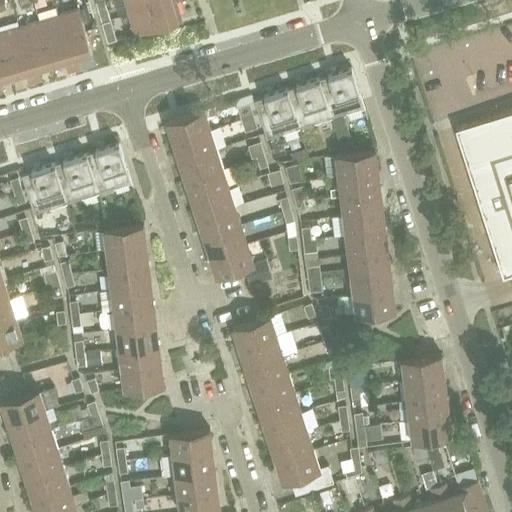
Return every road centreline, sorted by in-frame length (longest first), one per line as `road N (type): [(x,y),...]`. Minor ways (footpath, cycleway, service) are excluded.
road 1 (unclassified): [(511,502),(361,21)]
road 2 (tertiary): [(123,90),(361,21)]
road 3 (residential): [(194,302),(123,90)]
road 4 (residential): [(255,511),(222,407),(191,411)]
road 5 (tertiary): [(0,126),(123,90)]
